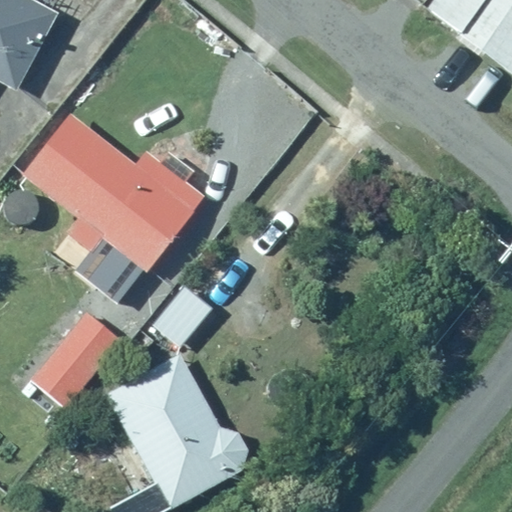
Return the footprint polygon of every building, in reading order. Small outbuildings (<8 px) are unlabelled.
[(0,0),(0,85),(10,91),(48,15),(18,0),(0,0)] [(511,81),(511,0),(427,0),(415,22),(511,81)] [(61,111),(12,175),(141,274),(198,199),(138,153),(130,164),(61,111)] [(178,286),(145,327),(173,350),(206,308),(178,286)] [(63,413),(117,341),(78,312),(24,384),(63,413)] [(175,354),(94,393),(150,511),(163,511),(230,480),(241,454),(234,433),(213,429),(175,354)]
